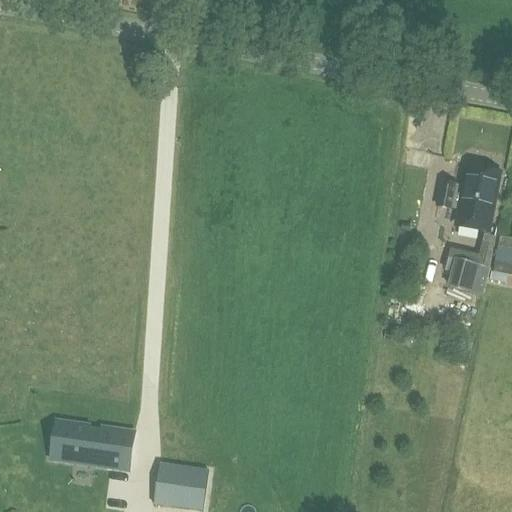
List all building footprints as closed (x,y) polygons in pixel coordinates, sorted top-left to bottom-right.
[(438,207),(451,209),(454,196),(462,197),(458,221),(490,227),(501,174),(468,168),(464,189),(457,187),(457,185),(443,182),(438,207)] [(511,239),(500,237),(494,272),(492,272),(490,280),(506,283),(507,276),(511,276),(511,239)] [(124,470),(128,440),(107,437),(108,431),(70,425),(66,455),(108,462),(107,467),(107,468),(124,470)] [(154,506),(197,511),(202,511),(209,472),(160,465),(154,506)] [(76,473),(75,505),(122,507),(123,475),(76,473)]
